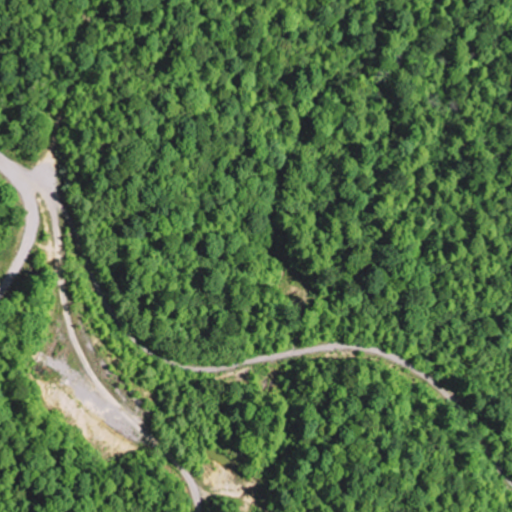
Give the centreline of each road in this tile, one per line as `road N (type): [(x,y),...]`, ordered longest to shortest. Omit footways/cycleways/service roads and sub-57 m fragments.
road 1 (track): [(511,479),(451,396),(387,353),(333,344),(211,368),(160,357),(107,306),(61,198),(30,199)]
road 2 (track): [(51,199),(73,338),(103,389),(184,471),(199,511)]
road 3 (track): [(30,199),(52,144),(84,0)]
